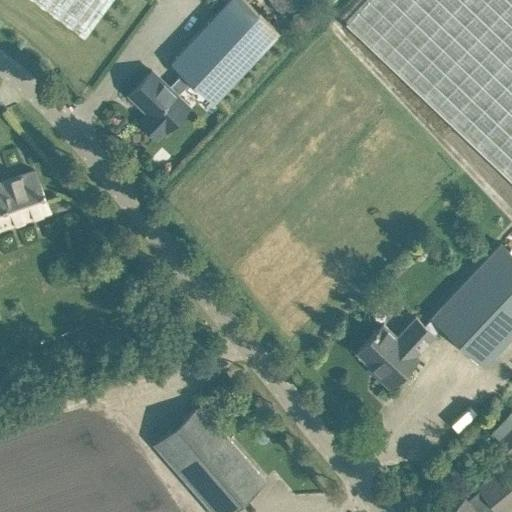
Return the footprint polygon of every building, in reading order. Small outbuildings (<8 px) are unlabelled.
[(37,0),(85,34),(109,0),(37,0)] [(246,0),(226,0),(170,60),(182,71),(168,86),(151,69),(129,92),(148,111),(140,120),(156,136),(164,127),(166,128),(189,105),(177,94),(191,79),(214,101),(280,31),(246,0)] [(511,0),(365,0),(346,21),(511,178),(511,0)] [(0,181),(0,225),(49,208),(35,169),(0,181)] [(511,252),(500,241),(432,314),(432,315),(424,324),(415,315),(397,335),(383,322),(376,329),(375,327),(372,330),(374,332),(356,350),(378,371),(376,374),(389,386),(418,355),(416,353),(442,324),(484,364),(511,333),(511,252)] [(225,511),(265,478),(199,402),(154,442),(214,511),(225,511)] [(511,426),(497,442),(511,455),(511,426)] [(464,495),(447,509),(449,511),(492,511),(497,508),(499,511),(511,500),(511,487),(499,471),(479,487),(480,488),(468,499),(464,495)] [(262,486),(256,497),(286,511),(305,511),(307,508),(262,486)]
